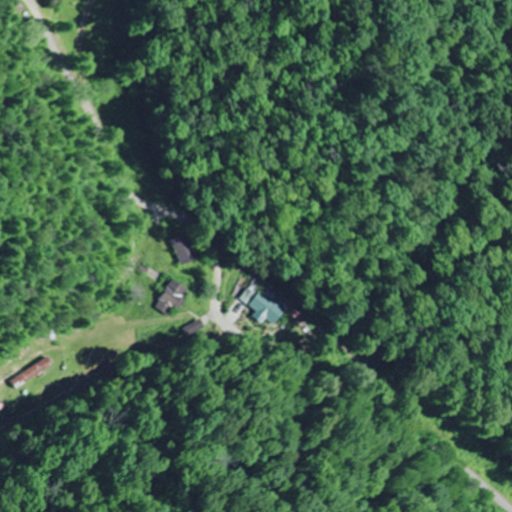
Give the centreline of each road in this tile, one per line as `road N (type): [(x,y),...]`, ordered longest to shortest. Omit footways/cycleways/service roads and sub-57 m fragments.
road 1 (residential): [(217,312),(243,263),(236,237),(213,212),(127,180),(40,0)]
road 2 (residential): [(511,505),(399,419),(233,332),(217,312)]
